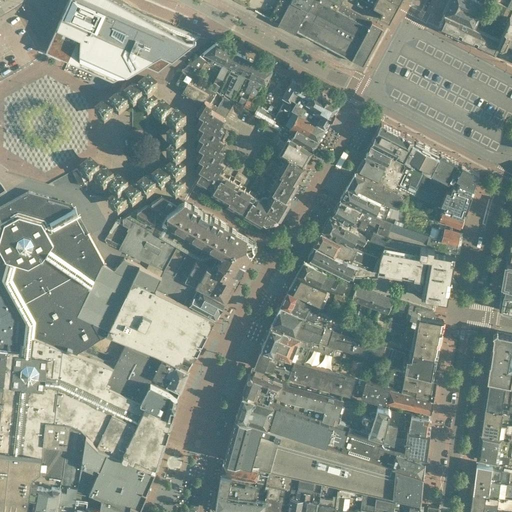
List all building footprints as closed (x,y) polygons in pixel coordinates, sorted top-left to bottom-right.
[(68,0),(46,49),(114,79),(144,61),(158,68),(201,34),(142,11),(122,0),(68,0)] [(341,3),(342,0),(289,0),(278,22),(295,32),(297,29),(298,26),(306,30),(328,41),(353,55),(352,57),(360,62),(363,63),(369,51),(375,42),(383,26),(374,21),(341,3)] [(395,11),(400,1),(397,0),(357,0),(357,3),(381,16),(387,19),(389,21),(390,19),(391,18),(392,17),(395,11)] [(480,28),(493,34),(507,6),(494,0),(449,0),(445,11),(474,25),(484,2),(491,5),(480,28)] [(439,23),(438,25),(461,35),(461,36),(471,41),(472,41),(495,51),(496,49),(497,46),(511,52),(511,8),(507,6),(493,34),(480,28),(474,25),(445,11),(445,12),(439,23)] [(216,42),(203,52),(210,56),(207,61),(210,63),(214,65),(216,63),(222,66),(231,49),(223,45),(221,44),(216,42)] [(232,67),(239,53),(231,49),(222,66),(220,71),(217,76),(222,79),(230,66),(232,67)] [(237,77),(247,57),(239,53),(232,67),(233,67),(229,73),(233,75),(229,84),(230,85),(225,93),(228,95),(237,77)] [(198,72),(206,59),(200,55),(181,70),(183,71),(194,78),(198,80),(202,75),(198,72)] [(245,76),(247,78),(255,61),(250,58),(247,57),(237,77),(228,95),(232,97),(234,95),(237,89),(238,89),(245,76)] [(250,93),(264,65),(255,61),(247,78),(250,79),(248,83),(249,83),(245,90),(250,93)] [(264,65),(250,93),(255,95),(259,88),(261,84),(264,86),(265,85),(268,87),(276,71),(272,69),(266,66),(264,65)] [(139,76),(139,81),(140,88),(144,90),(148,87),(152,90),(158,87),(158,75),(148,70),(139,76)] [(210,101),(216,91),(194,78),(183,71),(176,83),(184,87),(182,92),(202,104),(201,105),(199,109),(197,111),(197,112),(199,113),(202,114),(197,123),(199,124),(202,126),(197,134),(224,149),(220,146),(225,138),(219,135),(224,127),(220,124),(221,122),(224,117),(215,111),(209,108),(212,103),(210,101)] [(125,84),(124,90),(124,95),(129,98),(133,101),(138,98),(144,95),(144,90),(140,88),(139,81),(134,79),(125,84)] [(335,109),(340,102),(331,97),(332,97),(322,93),(304,85),(292,79),(282,96),(290,101),(293,97),(297,99),(292,107),(326,125),(330,118),(331,118),(336,109),(335,109)] [(124,95),(124,90),(119,87),(110,93),(110,98),(111,105),(115,107),(119,109),(128,104),(129,98),(124,95)] [(157,102),(157,98),(158,93),(152,90),(148,87),(144,90),(144,95),(138,98),(138,103),(148,110),(152,106),(157,102)] [(111,105),(110,98),(105,95),(96,101),(96,111),(105,117),(114,112),(115,107),(111,105)] [(157,102),(152,106),(152,112),(162,118),(166,115),(171,113),(172,106),(172,101),(162,95),(157,98),(157,102)] [(234,102),(224,96),(221,100),(231,106),(234,102)] [(257,104),(247,99),(244,105),(244,106),(253,111),(257,104)] [(231,106),(221,100),(218,106),(228,111),(231,106)] [(171,113),(166,115),(167,121),(171,123),(176,120),(181,124),(186,121),(187,110),(176,103),(172,106),(171,113)] [(218,106),(212,103),(209,108),(215,111),(218,106)] [(326,125),(292,107),(283,103),(276,115),(280,117),(280,118),(278,121),(282,124),(294,131),(296,127),(318,139),(326,125)] [(258,105),(254,114),(267,122),(273,125),(273,126),(278,128),(279,129),(282,124),(278,121),(280,118),(276,116),(258,105)] [(225,117),(228,111),(218,106),(215,111),(224,117),(225,116),(225,117)] [(186,127),(181,124),(176,120),(171,123),(167,126),(166,138),(172,140),(177,138),(182,141),(186,138),(186,127)] [(416,139),(414,138),(414,137),(406,133),(382,121),(381,120),(375,131),(370,141),(370,142),(372,143),(393,155),(394,154),(426,170),(430,172),(440,151),(438,151),(438,150),(416,139)] [(265,126),(261,133),(266,136),(273,125),(267,122),(265,126)] [(318,139),(296,127),(294,131),(282,124),(279,129),(312,149),(318,139)] [(273,125),(266,136),(272,139),(278,128),(273,126),(273,125)] [(312,149),(279,129),(278,128),(272,139),(269,144),(280,150),(287,154),(303,164),(303,163),(312,149)] [(222,173),(223,171),(220,169),(224,160),(219,157),(224,149),(197,134),(199,135),(202,137),(197,145),(199,146),(202,148),(197,156),(199,157),(202,159),(197,167),(199,169),(202,170),(196,179),(210,188),(213,184),(215,185),(213,189),(212,191),(225,199),(224,199),(224,200),(225,201),(225,202),(226,202),(227,203),(238,185),(239,182),(233,179),(229,176),(222,173)] [(177,138),(172,140),(166,143),(166,154),(171,157),(176,154),(181,158),(186,154),(186,144),(182,141),(177,138)] [(419,186),(426,170),(394,154),(393,155),(372,143),(368,150),(366,154),(386,163),(385,164),(378,179),(394,186),(398,189),(399,187),(415,195),(415,194),(419,186)] [(426,170),(419,186),(422,187),(427,189),(431,191),(439,175),(444,179),(449,181),(453,183),(457,184),(460,179),(474,186),(479,172),(441,152),(440,151),(430,172),(426,170)] [(279,152),(277,157),(283,160),(286,156),(279,152)] [(89,175),(94,172),(99,170),(99,165),(99,159),(90,154),(80,160),(80,169),(89,175)] [(176,154),(171,157),(166,160),(166,164),(166,171),(171,174),(177,170),(182,173),(186,171),(186,161),(181,158),(176,154)] [(281,164),(277,171),(279,172),(298,183),(298,182),(298,181),(298,180),(297,180),(297,179),(304,167),(305,165),(306,165),(305,164),(303,163),(303,164),(287,154),(286,156),(283,160),(281,164)] [(378,179),(385,164),(365,154),(357,169),(378,179)] [(273,168),(276,162),(272,159),(268,165),(272,168),(273,168)] [(99,170),(94,172),(94,178),(104,183),(109,181),(114,178),(114,173),(113,167),(104,162),(99,165),(99,170)] [(153,179),(157,181),(162,184),(166,182),(171,178),(171,174),(166,171),(166,164),(161,162),(152,168),(152,173),(153,179)] [(277,171),(281,164),(276,162),(273,168),(275,170),(277,171)] [(25,331),(27,325),(51,332),(49,340),(74,351),(78,349),(99,337),(137,267),(113,254),(104,239),(105,239),(106,237),(111,228),(86,183),(77,168),(72,170),(48,184),(30,178),(0,195),(0,306),(11,310),(7,324),(25,331)] [(114,173),(114,178),(109,181),(109,187),(113,189),(118,186),(124,189),(129,187),(128,181),(128,176),(118,170),(114,173)] [(153,179),(152,173),(147,170),(137,176),(138,181),(138,188),(142,190),(148,192),(157,187),(157,181),(153,179)] [(171,174),(171,178),(166,182),(165,187),(177,193),(186,187),(186,176),(182,173),(177,170),(171,174)] [(273,182),(270,189),(290,201),(291,200),(290,200),(290,199),(290,198),(289,197),(298,183),(279,172),(276,178),(273,182)] [(402,195),(355,172),(347,185),(380,202),(388,206),(390,207),(396,208),(402,195)] [(255,194),(244,213),(261,223),(261,222),(262,222),(263,222),(264,222),(266,223),(269,222),(276,220),(277,218),(278,218),(279,218),(279,217),(280,217),(290,201),(270,189),(266,186),(263,184),(261,183),(262,181),(261,177),(262,176),(260,175),(257,176),(256,177),(257,178),(259,182),(261,184),(260,186),(257,190),(255,194)] [(124,189),(124,190),(124,197),(128,198),(133,200),(142,195),(142,190),(138,188),(138,181),(133,178),(128,181),(129,187),(124,189)] [(248,182),(241,179),(239,182),(238,185),(244,188),(248,182)] [(447,187),(440,205),(444,206),(443,208),(462,214),(463,213),(464,209),(466,210),(468,205),(472,192),(471,192),(470,192),(472,186),(474,187),(474,186),(460,179),(457,184),(453,183),(451,189),(447,187)] [(446,188),(449,181),(444,179),(441,186),(446,188)] [(244,213),(255,194),(248,191),(244,188),(238,185),(227,203),(244,213)] [(347,185),(340,197),(375,215),(386,219),(390,207),(388,206),(380,202),(347,185)] [(124,197),(124,190),(124,189),(118,186),(113,189),(110,191),(110,205),(119,208),(128,203),(128,198),(124,197)] [(443,195),(446,188),(441,186),(437,192),(443,195)] [(423,197),(427,189),(422,187),(418,195),(423,197)] [(427,199),(431,191),(427,189),(423,197),(427,199)] [(440,201),(443,195),(437,192),(434,198),(440,201)] [(232,227),(224,222),(224,221),(221,219),(220,220),(218,218),(215,216),(214,217),(210,214),(210,215),(201,210),(202,209),(197,207),(198,206),(195,204),(194,205),(192,204),(185,199),(177,204),(173,202),(161,195),(126,215),(123,217),(123,220),(123,223),(124,223),(128,217),(206,263),(223,273),(223,274),(235,281),(240,272),(240,271),(243,266),(245,263),(254,247),(256,248),(257,245),(256,239),(253,237),(252,238),(247,236),(237,230),(235,229),(236,228),(232,226),(232,227)] [(386,219),(375,215),(340,197),(340,199),(332,211),(333,211),(341,216),(351,222),(364,229),(368,222),(378,228),(376,231),(387,235),(388,236),(390,229),(392,222),(386,219)] [(460,228),(464,215),(438,206),(434,219),(460,228)] [(366,236),(331,216),(330,215),(323,229),(324,229),(340,237),(352,244),(354,241),(363,245),(368,237),(366,236)] [(128,217),(124,223),(129,226),(127,230),(128,230),(121,244),(106,237),(105,239),(107,242),(164,269),(199,285),(225,299),(235,281),(223,274),(223,273),(206,263),(128,217)] [(429,235),(427,243),(456,253),(460,228),(434,219),(429,235)] [(378,256),(348,245),(339,239),(323,231),(321,230),(318,237),(314,243),(340,257),(351,262),(357,264),(373,270),(378,256)] [(384,243),(387,235),(376,231),(373,231),(370,238),(384,243)] [(373,270),(357,264),(351,262),(340,257),(314,243),(308,254),(308,255),(310,257),(311,258),(321,263),(323,264),(346,275),(349,277),(350,276),(352,276),(353,276),(376,276),(380,257),(378,256),(373,270)] [(453,276),(455,265),(454,264),(455,255),(445,254),(434,252),(434,248),(421,246),(420,252),(413,250),(408,249),(404,249),(400,248),(395,247),(391,246),(388,245),(385,245),(380,257),(376,276),(378,276),(385,276),(392,276),(400,278),(407,283),(421,295),(421,296),(423,296),(429,301),(438,302),(446,300),(447,300),(448,299),(449,298),(449,295),(451,287),(450,286),(451,277),(453,276)] [(189,369),(215,318),(189,304),(155,288),(161,275),(140,264),(124,257),(114,269),(103,263),(103,264),(102,263),(97,275),(95,278),(88,288),(90,289),(78,314),(108,328),(107,332),(107,333),(128,342),(163,355),(189,369)] [(511,259),(506,258),(502,283),(503,283),(503,284),(505,284),(504,288),(502,288),(511,291),(511,259)] [(346,285),(347,281),(304,260),(297,273),(329,288),(336,291),(340,293),(342,294),(343,291),(345,288),(346,285)] [(161,275),(155,288),(189,304),(190,301),(217,316),(220,310),(219,309),(225,299),(199,285),(164,269),(161,275)] [(297,273),(289,287),(306,295),(320,302),(323,303),(329,288),(297,273)] [(361,302),(366,288),(357,285),(352,299),(361,302)] [(328,305),(323,303),(320,302),(306,295),(289,287),(288,289),(280,305),(302,315),(314,320),(326,323),(347,330),(349,324),(355,327),(359,316),(328,305)] [(370,306),(375,292),(366,288),(361,302),(370,306)] [(511,291),(502,288),(502,289),(504,289),(503,292),(501,293),(499,304),(502,308),(511,310),(511,291)] [(379,309),(384,295),(375,292),(370,306),(379,309)] [(388,312),(394,298),(384,295),(379,309),(388,312)] [(406,302),(406,301),(397,299),(396,299),(395,299),(392,309),(391,312),(396,313),(400,314),(401,314),(405,302),(406,302)] [(433,310),(409,302),(408,303),(409,303),(408,308),(418,311),(428,314),(435,315),(436,315),(435,313),(434,311),(433,310)] [(384,348),(385,345),(386,343),(347,330),(326,323),(325,326),(301,317),(302,315),(280,305),(276,314),(271,324),(300,335),(310,339),(311,337),(335,345),(380,360),(381,356),(383,352),(384,348)] [(442,327),(444,319),(435,318),(435,315),(428,314),(418,311),(408,308),(406,313),(410,314),(409,317),(416,318),(415,326),(407,325),(404,337),(412,339),(410,350),(433,355),(435,355),(436,351),(438,351),(440,342),(436,340),(436,339),(440,339),(442,332),(438,331),(438,327),(442,327)] [(265,339),(262,347),(291,358),(291,357),(304,361),(308,351),(315,353),(316,349),(332,354),(335,345),(311,337),(310,339),(300,335),(271,324),(269,329),(265,339)] [(511,334),(498,331),(498,332),(494,334),(493,343),(491,357),(490,362),(488,375),(487,378),(490,378),(511,384),(511,334)] [(113,367),(76,352),(74,351),(49,340),(43,338),(42,345),(34,344),(33,349),(33,350),(32,351),(32,352),(32,353),(32,354),(33,355),(34,356),(35,356),(36,357),(37,357),(38,356),(39,356),(40,355),(47,356),(44,374),(61,376),(141,414),(138,419),(137,422),(58,385),(43,383),(43,388),(29,386),(22,453),(16,452),(10,452),(20,369),(15,369),(15,367),(14,367),(15,355),(16,355),(17,353),(21,353),(22,342),(0,339),(0,511),(1,511),(3,511),(4,511),(7,511),(26,511),(27,505),(30,490),(32,474),(41,468),(46,418),(71,422),(74,423),(76,422),(79,423),(83,425),(86,432),(99,445),(106,447),(113,450),(134,460),(154,469),(156,465),(157,465),(165,438),(166,438),(167,437),(167,436),(168,433),(170,428),(169,428),(170,427),(170,426),(169,425),(172,416),(141,402),(109,387),(110,384),(107,383),(113,367)] [(189,369),(163,355),(128,342),(113,367),(132,374),(150,383),(178,395),(189,369)] [(291,358),(262,347),(255,364),(264,367),(265,367),(273,370),(298,380),(340,392),(350,394),(355,376),(304,361),(291,357),(291,358)] [(434,374),(437,359),(432,358),(433,355),(410,350),(409,357),(404,356),(405,352),(397,349),(394,357),(391,365),(394,366),(402,368),(433,376),(434,374)] [(340,410),(343,398),(331,394),(289,383),(255,370),(256,367),(252,365),(250,371),(249,371),(248,372),(247,373),(247,374),(247,375),(248,375),(243,388),(245,388),(245,389),(330,418),(345,423),(346,421),(340,419),(342,411),(340,410)] [(178,395),(150,383),(132,374),(113,367),(107,383),(110,384),(109,387),(141,402),(172,416),(178,395)] [(391,372),(389,382),(391,382),(390,386),(403,390),(416,394),(434,398),(436,379),(433,378),(433,376),(402,368),(400,377),(396,376),(397,374),(391,372)] [(509,409),(511,409),(511,384),(490,378),(486,405),(509,410),(509,409)] [(386,402),(390,386),(387,386),(379,383),(366,380),(364,387),(361,397),(368,399),(371,400),(386,403),(386,402)] [(432,412),(434,398),(416,394),(403,390),(390,386),(386,402),(400,406),(401,404),(432,412)] [(347,432),(350,425),(345,423),(330,418),(245,389),(243,394),(236,416),(308,440),(326,445),(327,442),(343,447),(347,432)] [(361,412),(360,416),(361,418),(362,418),(363,418),(366,419),(368,419),(369,419),(369,422),(365,423),(367,427),(370,428),(369,429),(362,426),(362,429),(384,437),(390,409),(390,408),(389,407),(377,405),(376,408),(373,407),(369,409),(371,413),(371,416),(368,414),(365,412),(364,413),(363,411),(361,412)] [(511,411),(509,410),(486,405),(485,406),(484,412),(483,419),(507,423),(508,422),(511,422),(511,411)] [(384,437),(383,438),(405,449),(404,451),(406,451),(426,457),(427,457),(429,446),(427,446),(428,442),(429,442),(430,431),(429,431),(409,427),(404,426),(404,424),(402,423),(403,421),(398,420),(400,411),(397,410),(396,410),(393,409),(390,409),(384,437)] [(429,431),(431,419),(429,416),(400,411),(398,420),(403,421),(402,423),(404,424),(404,426),(409,427),(429,431)] [(421,502),(423,476),(370,459),(342,450),(326,445),(308,440),(236,416),(236,415),(235,420),(224,458),(252,466),(258,467),(258,468),(269,471),(291,475),(299,477),(314,480),(322,482),(338,485),(362,490),(376,494),(395,498),(395,497),(410,500),(421,502)] [(71,423),(74,423),(71,422),(46,418),(41,468),(32,474),(30,490),(27,505),(26,511),(29,511),(57,511),(61,490),(64,463),(67,445),(71,423)] [(511,422),(508,422),(507,423),(483,419),(481,432),(503,436),(511,437),(511,422)] [(78,485),(79,479),(81,465),(86,432),(83,425),(79,423),(76,422),(74,423),(71,423),(67,445),(64,463),(61,490),(57,511),(74,511),(76,500),(78,485)] [(384,437),(362,429),(350,425),(347,432),(343,447),(342,450),(370,459),(423,476),(424,476),(425,463),(406,457),(408,452),(404,451),(405,449),(383,438),(384,437)] [(511,439),(502,438),(503,436),(481,432),(481,431),(479,442),(488,444),(488,441),(501,444),(502,443),(511,445),(511,439)] [(81,465),(79,479),(92,482),(91,483),(89,490),(96,493),(102,496),(101,500),(99,511),(135,511),(136,511),(139,509),(141,508),(141,506),(147,490),(147,489),(149,490),(151,485),(149,484),(155,470),(154,469),(134,460),(113,450),(106,447),(99,445),(86,432),(81,465)] [(479,442),(477,457),(478,458),(487,459),(499,461),(499,463),(509,465),(511,447),(511,445),(502,443),(501,444),(488,441),(488,444),(479,442)] [(289,486),(290,479),(291,475),(269,471),(258,468),(257,469),(224,460),(221,473),(265,481),(286,486),(289,486)] [(492,468),(492,464),(477,462),(475,478),(476,478),(509,482),(510,470),(492,468)] [(263,498),(265,481),(221,473),(221,474),(218,489),(213,488),(209,511),(236,511),(236,510),(256,511),(264,511),(266,499),(263,498)] [(289,504),(287,511),(302,511),(306,489),(312,489),(314,480),(299,477),(296,493),(296,496),(290,495),(289,504)] [(511,482),(509,482),(476,478),(475,478),(473,492),(474,492),(511,496),(511,482)] [(85,511),(89,490),(91,483),(92,482),(79,479),(78,485),(76,500),(74,511),(85,511)] [(302,511),(317,511),(322,482),(314,480),(312,489),(306,489),(302,511)] [(281,511),(286,486),(265,481),(263,498),(266,499),(264,511),(281,511)] [(334,511),(338,485),(322,482),(317,511),(334,511)] [(360,511),(362,490),(338,485),(334,511),(360,511)] [(89,490),(85,511),(99,511),(101,500),(95,499),(96,493),(89,490)] [(373,511),(376,494),(362,490),(360,511),(373,511)] [(511,496),(474,492),(473,492),(473,495),(472,502),(470,511),(480,511),(481,507),(484,508),(511,511),(511,496)] [(393,511),(395,498),(376,494),(373,511),(393,511)] [(395,498),(393,511),(408,511),(410,502),(410,500),(395,497),(395,498)] [(420,511),(421,504),(420,504),(410,502),(408,511),(420,511)]
